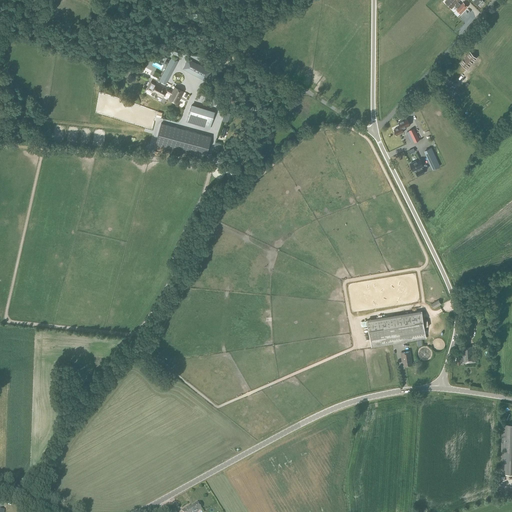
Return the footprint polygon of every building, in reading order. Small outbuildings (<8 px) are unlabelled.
[(460,0),(446,0),(445,2),(452,9),(455,5),(458,8),(461,5),(458,2),(460,0)] [(461,14),(468,7),(463,2),(461,5),(458,8),(456,10),(461,14)] [(473,61),(476,58),(470,52),(465,57),(465,58),(461,62),(467,69),(473,62),(473,61)] [(160,79),(165,82),(177,61),(172,58),(160,79)] [(188,59),(183,68),(205,80),(210,71),(188,59)] [(490,97),(497,90),(498,89),(491,83),(491,84),(484,91),(490,97)] [(166,89),(156,84),(152,92),(153,92),(152,94),(156,96),(157,95),(162,97),(166,91),(171,94),(169,99),(177,103),(183,92),(175,87),(172,91),(167,88),(166,89)] [(214,113),(191,105),(186,122),(209,129),(214,113)] [(407,118),(399,122),(401,126),(397,127),(398,128),(394,129),(397,135),(404,132),(402,129),(410,125),(407,118)] [(211,137),(161,123),(156,144),(206,158),(211,137)] [(419,140),(414,128),(409,131),(414,142),(419,140)] [(218,153),(221,143),(215,142),(212,151),(218,153)] [(432,148),(425,151),(433,169),(440,166),(432,148)] [(420,159),(410,164),(413,171),(416,169),(417,172),(416,172),(418,176),(424,173),(422,169),(421,170),(420,168),(423,166),(420,159)] [(441,304),(439,299),(431,304),(434,309),(441,304)] [(367,320),(370,340),(371,340),(372,346),(425,338),(424,332),(425,331),(422,311),(367,320)] [(473,323),(465,322),(464,334),(472,335),(473,323)] [(472,346),(462,347),(463,358),(460,358),(460,356),(456,356),(456,357),(454,357),(455,360),(456,360),(456,364),(455,364),(455,365),(456,365),(460,364),(460,361),(463,361),(463,362),(476,361),(476,354),(473,354),(472,346)] [(404,366),(412,364),(410,351),(401,353),(402,360),(403,360),(404,366)] [(511,424),(502,424),(501,473),(511,472),(511,424)] [(197,511),(202,509),(197,502),(190,507),(189,505),(182,510),(182,511),(197,511)]
